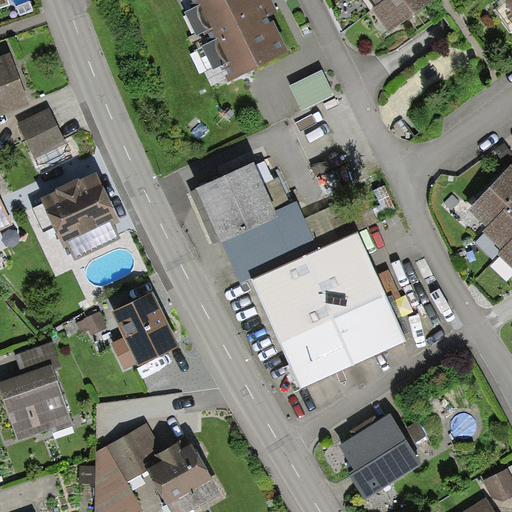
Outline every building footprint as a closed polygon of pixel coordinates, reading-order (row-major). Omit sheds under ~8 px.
[(292,53),(264,0),(194,0),(237,81),(292,53)] [(376,0),(381,7),(375,12),(392,34),(435,0),(376,0)] [(0,108),(24,99),(9,59),(1,62),(0,59),(0,108)] [(47,113),(19,127),(34,156),(62,141),(47,113)] [(279,210),(260,165),(192,195),(213,244),(224,240),(241,279),(317,246),(298,202),(279,210)] [(511,165),(473,210),(490,225),(483,232),(504,250),(498,256),(511,268),(511,165)] [(101,176),(50,200),(74,250),(124,227),(101,176)] [(0,228),(12,222),(0,200),(0,228)] [(363,237),(257,283),(303,388),(409,342),(363,237)] [(175,348),(150,298),(116,315),(142,365),(175,348)] [(23,375),(0,383),(0,396),(16,439),(69,419),(49,364),(58,361),(51,343),(16,356),(23,375)] [(391,417),(346,445),(361,469),(349,476),(365,501),(422,465),(391,417)] [(157,451),(147,432),(98,456),(100,511),(120,511),(134,505),(122,480),(138,472),(133,463),(157,451)] [(189,511),(220,495),(192,445),(151,469),(175,511),(189,511)] [(511,467),(483,480),(493,502),(511,493),(511,467)] [(494,511),(488,503),(472,511),(494,511)]
